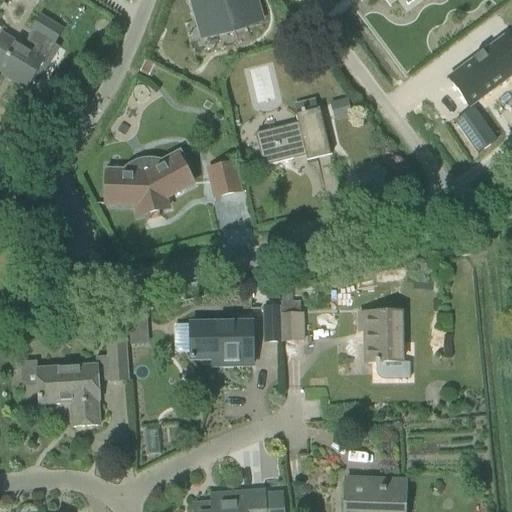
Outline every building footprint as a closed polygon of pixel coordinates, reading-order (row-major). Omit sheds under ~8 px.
[(191,0),(202,35),(232,31),(260,18),(254,0),(191,0)] [(373,0),(379,7),(386,0),(390,0),(397,10),(410,0),(373,0)] [(413,56),(464,25),(456,12),(405,43),(413,56)] [(51,48),(61,32),(39,18),(29,35),(51,48)] [(13,82),(26,90),(43,62),(21,49),(2,37),(0,39),(0,72),(14,81),(13,82)] [(511,55),(502,42),(448,81),(468,108),(511,76),(511,55)] [(148,78),(153,67),(153,66),(145,62),(140,75),(148,78)] [(317,111),(315,101),(293,106),(298,125),(255,136),(263,168),(264,168),(293,161),(292,158),(305,155),(307,163),(330,157),(319,111),(317,111)] [(336,104),(340,119),(351,116),(347,101),(336,104)] [(473,110),(455,123),(477,155),(496,142),(473,110)] [(192,186),(187,176),(192,174),(180,152),(161,162),(157,161),(154,160),(151,160),(147,160),(144,160),(140,161),(137,162),(134,163),(131,165),(128,166),(125,168),(122,171),(107,170),(106,206),(136,207),(138,217),(168,210),(165,200),(192,186)] [(232,166),(209,172),(215,199),(239,193),(232,166)] [(471,254),(468,242),(453,246),(456,257),(471,254)] [(280,317),(280,303),(279,303),(279,309),(263,310),(264,344),(281,344),(281,343),(280,343),(280,317)] [(302,316),(300,316),(299,303),(280,303),(280,317),(280,343),(281,343),(281,344),(303,343),(302,316)] [(409,365),(401,365),(400,315),(359,316),(359,334),(367,334),(368,365),(376,365),(376,372),(376,374),(377,375),(377,377),(378,378),(380,379),(381,380),(382,381),(384,381),(386,381),(409,381),(409,365)] [(190,326),(190,362),(215,362),(215,361),(224,361),(224,368),(253,367),(252,325),(190,326)] [(110,384),(128,383),(125,343),(107,343),(110,384)] [(96,367),(37,371),(39,407),(70,405),(71,429),(99,427),(98,403),(99,403),(96,367)] [(405,511),(406,482),(345,481),(344,511),(405,511)] [(283,511),(283,495),(263,496),(263,494),(211,497),(211,505),(193,506),(193,511),(283,511)]
